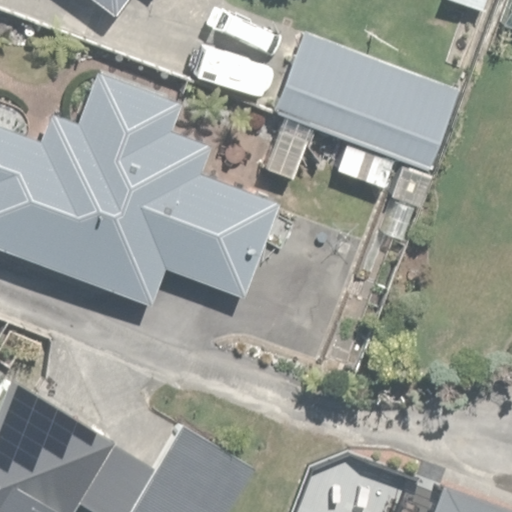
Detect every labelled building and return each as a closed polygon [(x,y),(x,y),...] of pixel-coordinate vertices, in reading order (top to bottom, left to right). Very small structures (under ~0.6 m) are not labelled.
[(488,0),(460,0),(485,9),(488,0)] [(511,0),(509,0),(501,30),(511,33),(511,0)] [(345,133),(398,152),(428,163),(458,82),(308,27),(281,109),(314,122),(345,133)] [(0,242),(151,294),(163,259),(246,287),(277,197),(200,171),(212,137),(168,121),(176,97),(94,69),(78,116),(53,108),(43,136),(15,126),(20,111),(0,103),(0,242)] [(398,152),(345,133),(332,167),(385,187),(398,152)] [(121,511),(216,511),(252,458),(185,413),(148,467),(6,372),(0,380),(0,511),(68,511),(78,497),(99,511),(120,511),(121,511)] [(511,511),(511,500),(445,472),(427,511),(349,511),(325,502),(320,511),(511,511)]
